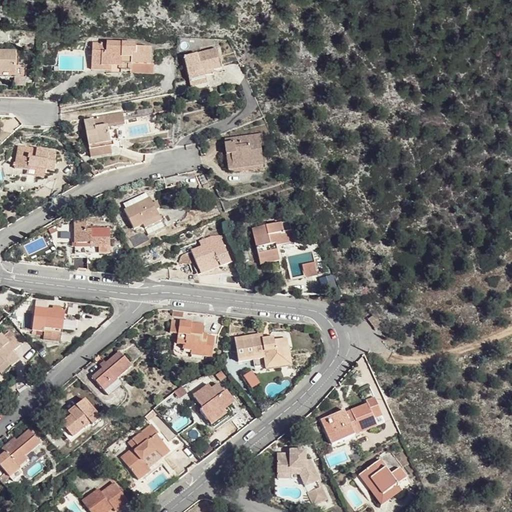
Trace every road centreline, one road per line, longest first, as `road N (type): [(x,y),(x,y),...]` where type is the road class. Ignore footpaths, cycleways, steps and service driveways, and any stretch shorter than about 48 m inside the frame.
road 1 (residential): [(154,295),(308,307),(336,340),(334,358),(317,379),(196,482)]
road 2 (residential): [(0,243),(113,178),(192,159)]
road 3 (residential): [(154,295),(0,424)]
road 4 (track): [(511,326),(404,359),(336,340)]
road 5 (residential): [(0,275),(154,295)]
